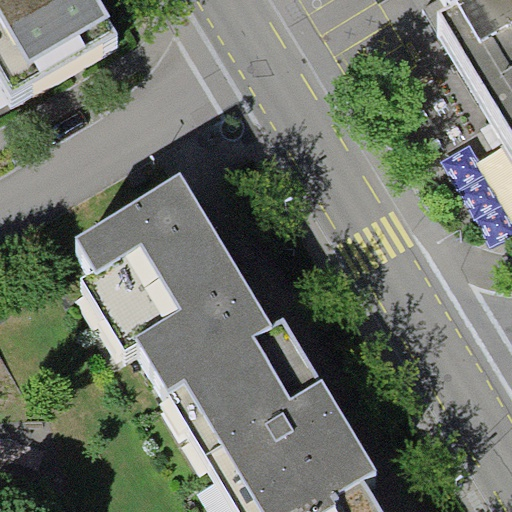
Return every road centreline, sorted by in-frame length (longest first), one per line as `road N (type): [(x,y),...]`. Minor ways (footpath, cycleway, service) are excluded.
road 1 (tertiary): [(462,384),(255,43)]
road 2 (residential): [(255,43),(0,214)]
